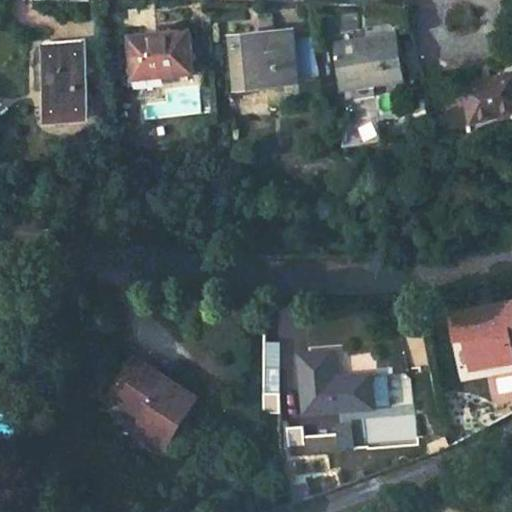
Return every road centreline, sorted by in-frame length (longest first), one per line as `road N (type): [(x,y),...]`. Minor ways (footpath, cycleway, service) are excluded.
road 1 (residential): [(0,247),(350,280),(511,250)]
road 2 (residential): [(511,423),(401,486),(321,511)]
